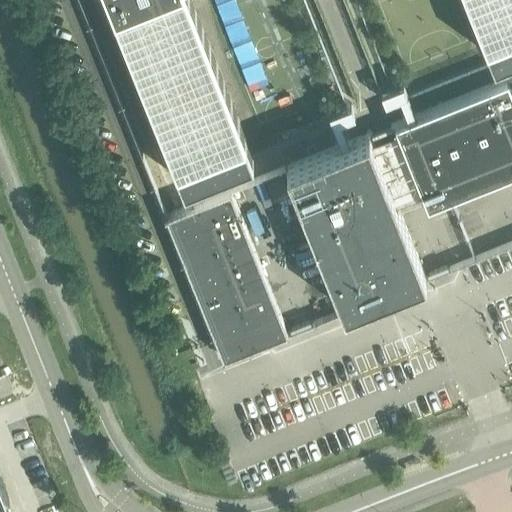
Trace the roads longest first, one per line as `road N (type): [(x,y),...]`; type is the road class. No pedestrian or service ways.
road 1 (unclassified): [(0,254),(111,511)]
road 2 (unclassified): [(353,511),(511,451)]
